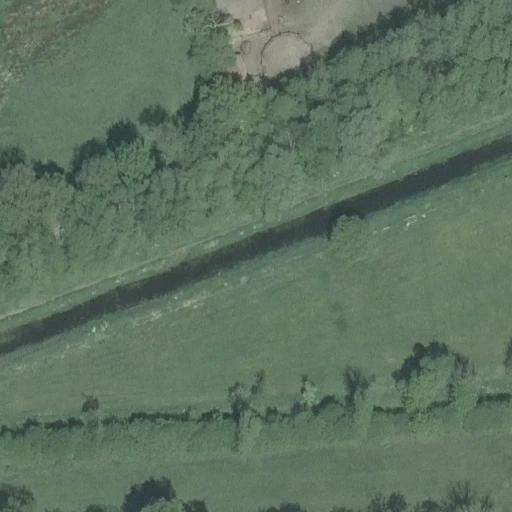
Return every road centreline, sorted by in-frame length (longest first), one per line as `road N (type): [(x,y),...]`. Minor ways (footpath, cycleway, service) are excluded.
road 1 (track): [(0,248),(511,42)]
road 2 (track): [(0,317),(511,116)]
road 3 (track): [(511,390),(0,428)]
